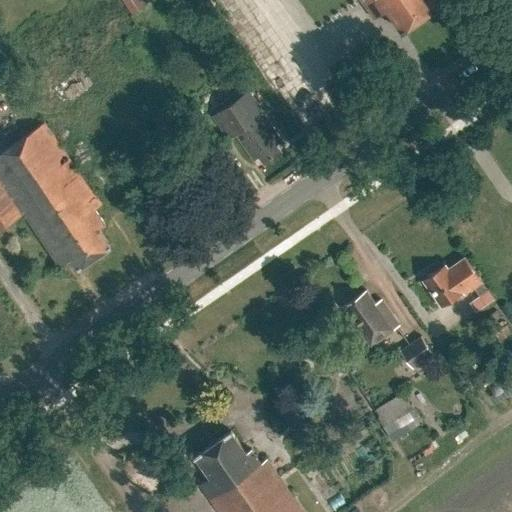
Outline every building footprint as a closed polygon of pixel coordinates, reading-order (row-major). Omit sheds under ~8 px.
[(146,6),(142,0),(122,0),(132,15),(146,6)] [(361,0),(374,18),(387,9),(402,31),(438,6),(434,0),(361,0)] [(231,135),(236,132),(254,160),(260,156),(264,162),(280,150),(276,145),(282,141),(248,92),(215,114),(230,137),(232,136),(231,135)] [(87,176),(83,171),(80,173),(44,122),(0,151),(0,230),(25,214),(59,266),(72,257),(79,267),(110,246),(99,229),(105,224),(94,208),(100,204),(94,195),(108,185),(101,176),(88,185),(83,179),(87,176)] [(445,264),(423,279),(442,306),(463,291),(464,293),(482,281),(465,257),(448,269),(445,264)] [(462,298),(467,309),(488,299),(483,288),(462,298)] [(343,305),(371,345),(399,325),(381,299),(375,303),(366,289),(343,305)] [(433,353),(421,336),(401,351),(413,368),(433,353)] [(365,348),(359,339),(349,346),(355,355),(365,348)] [(478,374),(486,384),(506,369),(498,359),(478,374)] [(371,411),(389,442),(427,420),(409,389),(371,411)] [(303,511),(266,458),(261,462),(251,448),(246,452),(231,430),(195,455),(211,475),(201,483),(221,511),(303,511)]
